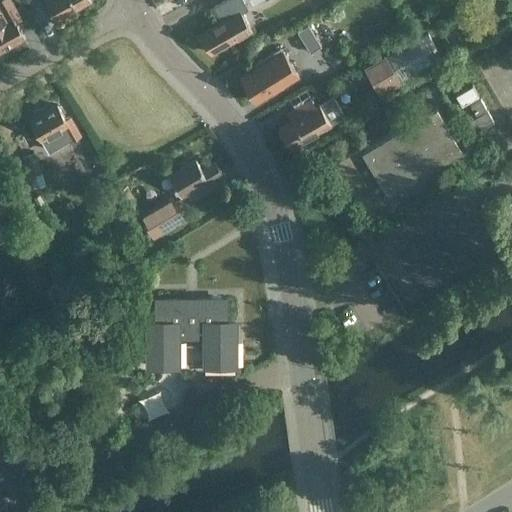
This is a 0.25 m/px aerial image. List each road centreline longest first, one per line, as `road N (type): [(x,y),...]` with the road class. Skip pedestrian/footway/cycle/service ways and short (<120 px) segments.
road 1 (tertiary): [(316,511),(288,288),(264,178),(229,119),(169,70),(128,21)]
road 2 (residential): [(0,84),(128,21)]
